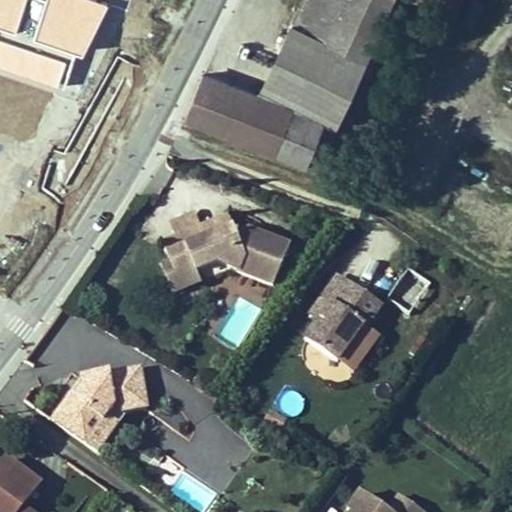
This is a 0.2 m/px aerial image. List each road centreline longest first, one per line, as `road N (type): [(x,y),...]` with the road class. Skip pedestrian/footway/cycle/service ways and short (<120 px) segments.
road 1 (tertiary): [(0,339),(116,178),(208,0)]
road 2 (unknown): [(205,459),(203,435),(183,406),(114,357),(79,356),(0,385)]
road 3 (unknown): [(0,426),(125,511)]
